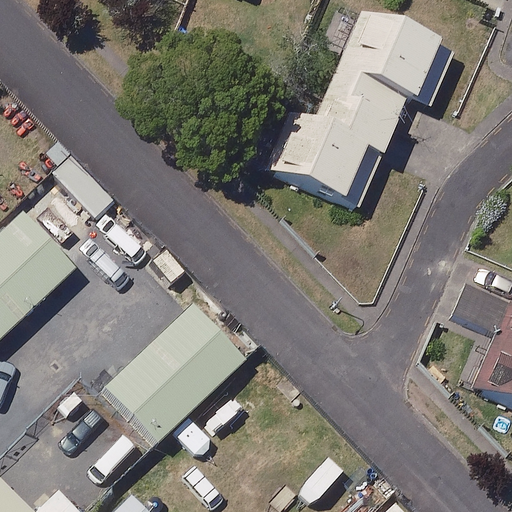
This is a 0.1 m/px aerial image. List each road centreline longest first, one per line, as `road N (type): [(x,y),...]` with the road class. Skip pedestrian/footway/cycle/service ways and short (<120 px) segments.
road 1 (residential): [(0,32),(351,398)]
road 2 (residential): [(511,142),(465,188),(387,354),(351,398)]
road 3 (residential): [(351,398),(461,511)]
